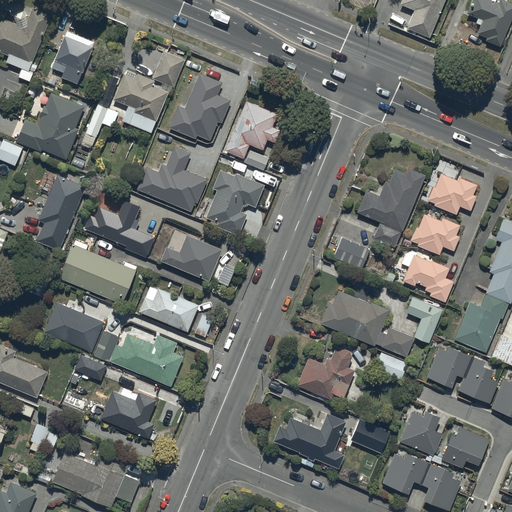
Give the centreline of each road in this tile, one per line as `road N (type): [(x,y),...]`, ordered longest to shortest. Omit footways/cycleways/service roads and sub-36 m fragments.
road 1 (residential): [(204,448),(357,89)]
road 2 (trunk): [(357,89),(159,0)]
road 3 (trunk): [(511,152),(357,89)]
road 4 (residential): [(355,511),(204,448)]
road 5 (trunk): [(377,56),(511,111)]
road 6 (trunk): [(251,0),(377,56)]
